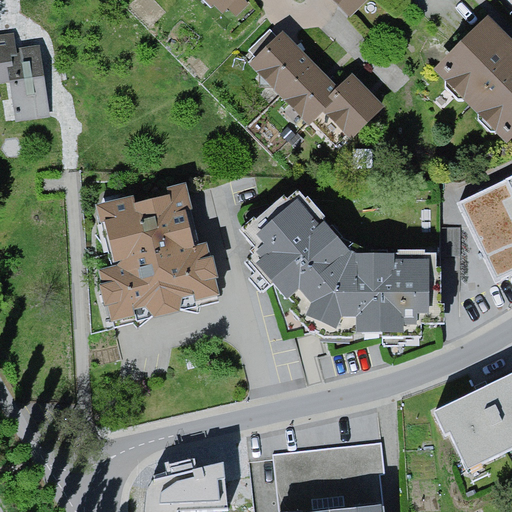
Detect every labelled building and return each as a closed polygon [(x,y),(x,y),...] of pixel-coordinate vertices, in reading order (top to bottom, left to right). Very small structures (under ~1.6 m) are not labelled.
[(330,0),(349,18),(367,0),(330,0)] [(511,116),(511,63),(479,28),(433,72),(493,135),(511,116)] [(285,30),(249,62),(330,155),(366,123),(285,30)] [(18,118),(45,114),(35,47),(17,50),(14,32),(0,33),(0,80),(12,79),(18,118)] [(511,182),(455,209),(490,284),(511,273),(511,182)] [(194,299),(172,195),(90,212),(112,316),(194,299)] [(423,266),(328,257),(287,205),(242,240),(308,326),(327,312),(418,321),(423,266)] [(467,464),(511,440),(511,376),(441,413),(467,464)] [(381,511),(375,443),(269,453),(275,511),(381,511)] [(145,488),(143,511),(202,511),(225,511),(220,460),(154,475),(145,488)]
